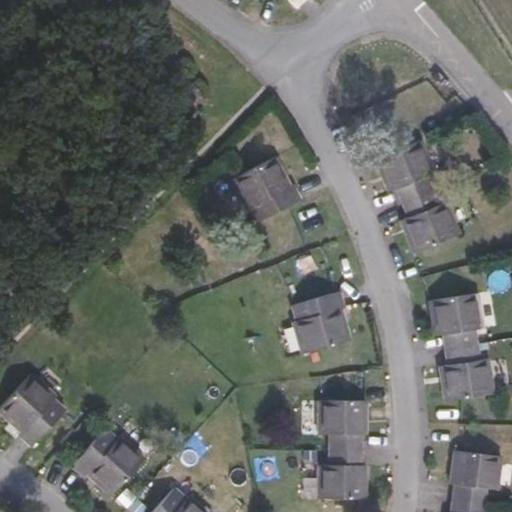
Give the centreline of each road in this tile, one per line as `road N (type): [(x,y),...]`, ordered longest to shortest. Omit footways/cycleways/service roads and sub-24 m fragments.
road 1 (residential): [(401,511),(406,398),(370,235),(279,63)]
road 2 (residential): [(511,121),(403,0)]
